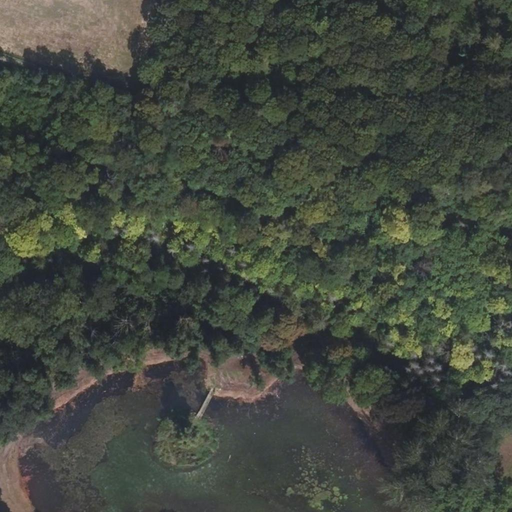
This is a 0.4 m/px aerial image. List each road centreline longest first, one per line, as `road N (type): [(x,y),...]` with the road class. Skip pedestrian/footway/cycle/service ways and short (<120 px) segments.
road 1 (track): [(0,296),(66,272),(163,266),(280,308),(346,349),(451,444),(491,511)]
road 2 (track): [(178,0),(162,86),(380,95),(511,83)]
